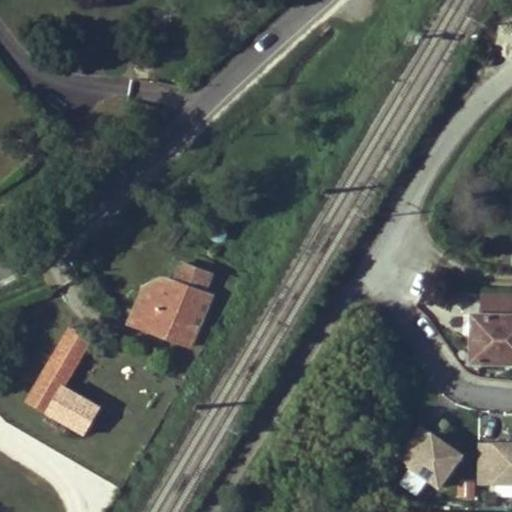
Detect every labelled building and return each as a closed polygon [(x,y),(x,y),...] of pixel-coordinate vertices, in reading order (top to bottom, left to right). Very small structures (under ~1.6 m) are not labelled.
[(21,198),(0,206),(0,240),(12,235),(10,229),(30,221),(21,198)] [(161,276),(148,279),(144,289),(166,297),(173,280),(164,276),(161,276)] [(129,323),(186,344),(207,294),(173,280),(166,297),(144,289),(129,323)] [(213,296),(207,294),(186,344),(192,346),(213,296)] [(474,315),(474,336),(480,336),(480,362),(511,361),(511,315),(504,315),(489,315),(474,315)] [(75,366),(92,339),(72,328),(56,354),(75,366)] [(85,433),(100,408),(63,386),(48,411),(85,433)] [(457,461),(417,432),(395,462),(436,492),(457,461)] [(511,445),(480,445),(479,488),(511,488),(511,445)]
